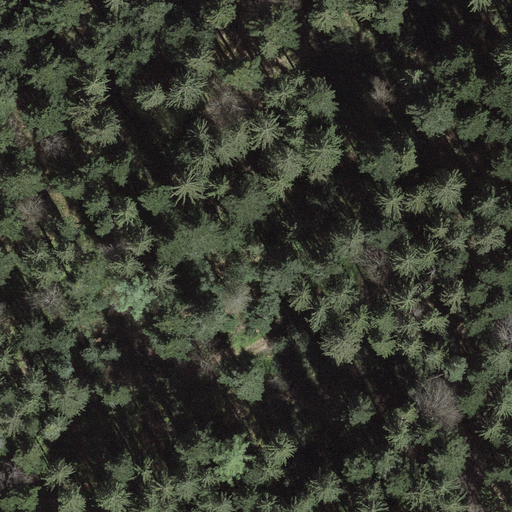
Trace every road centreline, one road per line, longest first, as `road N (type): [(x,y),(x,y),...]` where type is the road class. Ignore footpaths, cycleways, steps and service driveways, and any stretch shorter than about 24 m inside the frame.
road 1 (track): [(0,346),(281,356),(474,285),(482,458),(494,511)]
road 2 (track): [(474,285),(511,140)]
